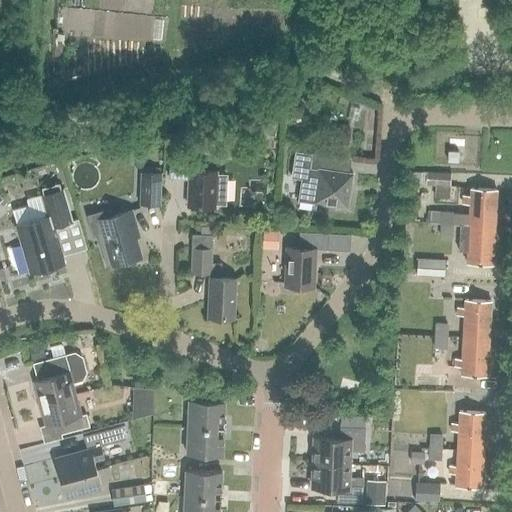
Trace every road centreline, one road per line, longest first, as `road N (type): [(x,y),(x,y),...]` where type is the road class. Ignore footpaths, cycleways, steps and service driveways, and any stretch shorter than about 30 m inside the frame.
road 1 (residential): [(511,122),(391,122),(380,256),(274,378)]
road 2 (residential): [(165,339),(75,309),(0,322)]
road 3 (residential): [(268,511),(274,378)]
